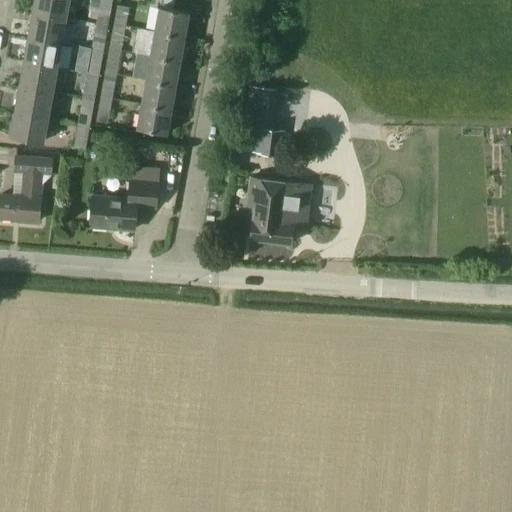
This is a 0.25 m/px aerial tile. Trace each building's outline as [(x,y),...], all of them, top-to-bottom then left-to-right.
[(35,0),(34,11),(66,17),(69,0),(35,0)] [(91,0),(90,8),(99,9),(96,22),(109,25),(113,0),(91,0)] [(129,7),(117,5),(113,24),(126,26),(129,7)] [(155,32),(184,37),(189,12),(160,7),(155,32)] [(66,17),(34,11),(29,35),(62,41),(66,17)] [(109,25),(96,22),(92,46),(104,49),(109,25)] [(109,48),(122,50),(126,26),(113,24),(109,48)] [(184,37),(155,32),(151,56),(180,61),(184,37)] [(25,60),(57,66),(62,41),(29,35),(25,60)] [(104,49),(92,46),(87,71),(100,73),(104,49)] [(105,72),(117,74),(122,50),(109,48),(105,72)] [(180,61),(151,56),(146,79),(175,85),(180,61)] [(67,69),(57,67),(57,66),(25,60),(20,85),(53,91),(55,78),(65,80),(67,69)] [(100,73),(87,71),(83,96),(95,99),(100,73)] [(100,96),(113,98),(117,74),(105,72),(100,96)] [(175,85),(146,79),(142,103),(171,109),(175,85)] [(53,91),(20,85),(16,110),(48,116),(53,91)] [(96,121),(109,123),(113,98),(100,96),(96,121)] [(171,109),(142,103),(137,128),(166,133),(171,109)] [(81,106),(78,121),(90,124),(93,108),(81,106)] [(48,116),(16,110),(11,135),(44,141),(48,116)] [(86,149),(89,131),(90,124),(78,121),(74,147),(86,149)] [(282,156),(285,131),(261,128),(261,124),(246,123),(243,148),(257,150),(256,153),(282,156)] [(0,217),(39,221),(42,190),(43,175),(52,176),(54,158),(15,155),(14,173),(23,174),(21,188),(21,195),(2,193),(0,211),(0,217)] [(291,244),(293,225),(306,227),(311,185),(251,177),(248,203),(255,204),(251,238),(291,244)] [(156,206),(158,181),(130,178),(128,198),(94,196),(91,224),(135,228),(137,204),(156,206)]
